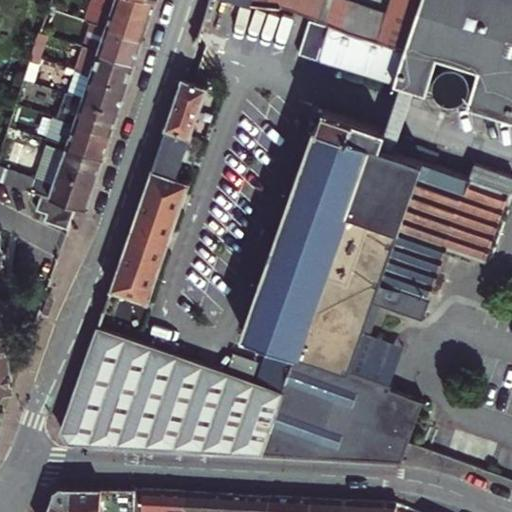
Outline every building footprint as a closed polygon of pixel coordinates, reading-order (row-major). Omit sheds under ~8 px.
[(90,0),(83,23),(93,27),(143,43),(149,23),(155,6),(145,3),(135,0),(90,0)] [(254,0),(211,0),(240,9),(251,9),(254,0)] [(339,0),(338,0),(254,0),(251,9),(265,11),(276,11),(289,16),(303,20),(311,23),(316,25),(329,29),(341,33),(354,38),(365,41),(377,45),(393,51),(407,55),(407,53),(419,15),(423,2),(424,0),(391,0),(391,4),(387,16),(375,12),(364,8),(360,7),(351,4),(339,0)] [(441,61),(483,74),(482,77),(511,87),(511,101),(504,119),(511,120),(511,0),(424,0),(423,2),(419,15),(407,53),(441,64),(441,61)] [(441,64),(407,53),(407,55),(393,51),(377,45),(365,41),(354,38),(341,33),(329,29),(316,25),(311,23),(302,51),(398,82),(397,87),(429,98),(441,64)] [(138,57),(143,43),(93,27),(85,51),(134,68),(138,57)] [(49,39),(38,35),(30,59),(41,63),(49,39)] [(134,68),(85,51),(72,47),(68,60),(80,64),(77,75),(127,92),(131,80),(134,68)] [(22,83),(32,87),(41,63),(30,59),(22,83)] [(123,102),(127,92),(77,75),(75,74),(67,99),(119,116),(123,102)] [(472,92),(471,86),(468,81),(464,77),(458,74),(452,74),(446,76),(441,80),(437,85),(436,92),(437,98),(440,103),(445,107),(451,110),(457,110),(463,108),(468,104),(471,99),(472,92)] [(504,119),(511,101),(511,87),(482,77),(472,110),(504,119)] [(180,180),(210,90),(183,81),(175,104),(116,280),(113,287),(153,301),(192,185),(180,180)] [(115,127),(119,116),(67,99),(65,98),(56,123),(110,141),(115,127)] [(22,111),(24,105),(16,102),(14,108),(22,111)] [(412,450),(426,407),(386,393),(388,388),(349,374),(361,339),(363,335),(371,338),(381,310),(421,324),(447,252),(483,264),(511,180),(511,174),(475,161),(469,176),(404,153),(410,136),(327,107),(246,335),(273,344),(260,380),(101,325),(64,434),(72,447),(317,461),(406,467),(412,450)] [(110,141),(56,123),(52,121),(44,144),(103,164),(107,152),(110,141)] [(71,210),(86,215),(98,179),(103,164),(44,144),(32,182),(0,172),(0,187),(36,199),(71,210)] [(64,233),(71,210),(36,199),(31,214),(43,217),(40,225),(64,233)] [(0,411),(10,402),(24,400),(26,398),(19,345),(6,346),(0,342),(0,300),(1,299),(13,298),(7,241),(0,241),(0,411)] [(388,388),(401,352),(361,339),(349,374),(388,388)] [(101,511),(101,494),(64,493),(57,496),(51,511),(101,511)] [(132,511),(134,495),(101,494),(101,511),(132,511)] [(183,511),(185,497),(166,495),(143,494),(143,495),(142,511),(183,511)] [(142,511),(143,495),(134,495),(132,511),(142,511)] [(225,511),(227,499),(214,498),(207,498),(185,497),(183,511),(225,511)] [(248,500),(227,499),(225,511),(267,511),(268,502),(248,500)] [(290,503),(268,502),(267,511),(310,511),(311,504),(290,503)]
